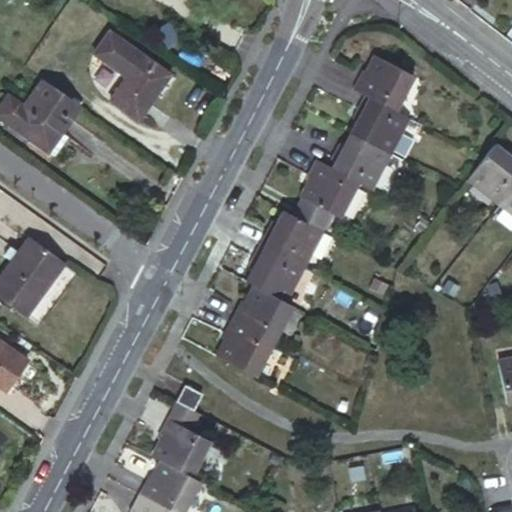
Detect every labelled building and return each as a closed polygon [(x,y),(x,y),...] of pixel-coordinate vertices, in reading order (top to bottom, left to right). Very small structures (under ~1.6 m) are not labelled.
[(171,75),(142,55),(117,38),(101,60),(126,78),(111,101),(140,121),(171,75)] [(371,99),(403,116),(420,83),(381,62),(372,79),(369,76),(361,93),(371,99)] [(63,133),(82,107),(45,80),(24,108),(9,97),(0,108),(0,117),(49,153),(63,133)] [(358,137),(395,156),(413,121),(403,116),(371,99),(361,120),(366,122),(363,127),(358,137)] [(63,133),(49,153),(56,157),(69,138),(63,133)] [(366,186),(376,192),(395,156),(358,137),(352,150),(350,155),(345,152),(335,170),(366,186)] [(503,203),(511,190),(511,157),(508,154),(497,145),(485,160),(472,178),(503,203)] [(335,170),(323,164),(313,182),(317,184),(308,200),(347,220),(366,186),(335,170)] [(511,190),(503,203),(511,209),(511,190)] [(308,200),(299,217),(325,231),(338,237),(347,220),(308,200)] [(306,269),(325,231),(299,217),(289,211),(281,226),(279,230),(274,228),(264,247),(306,269)] [(38,246),(2,296),(37,320),(72,269),(38,246)] [(252,284),(260,289),(289,304),(306,269),(264,247),(255,264),(260,267),(258,272),(252,284)] [(246,305),(237,323),(280,345),(298,309),(289,304),(260,289),(250,308),(246,305)] [(232,344),(224,360),(253,375),(262,380),(280,345),(237,323),(227,341),(232,344)] [(0,377),(1,376),(12,384),(28,361),(0,340),(0,377)] [(511,356),(499,359),(507,403),(511,402),(511,356)] [(1,376),(0,377),(0,385),(8,391),(12,384),(1,376)] [(184,406),(199,413),(205,403),(190,394),(184,406)] [(166,441),(157,457),(167,463),(196,478),(214,443),(172,421),(162,438),(166,441)] [(172,511),(188,511),(204,482),(196,478),(167,463),(157,481),(152,478),(142,495),(172,511)] [(172,511),(142,495),(133,511),(172,511)]
